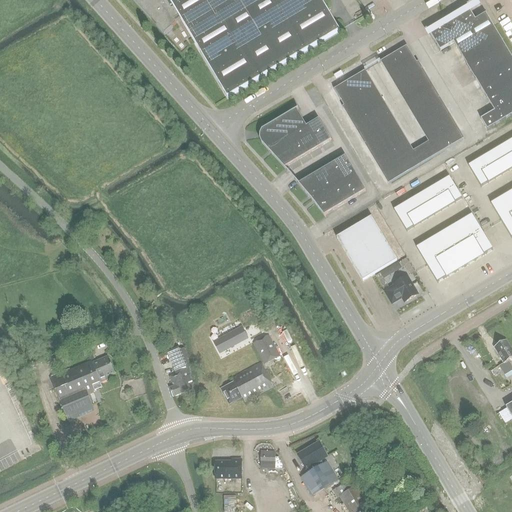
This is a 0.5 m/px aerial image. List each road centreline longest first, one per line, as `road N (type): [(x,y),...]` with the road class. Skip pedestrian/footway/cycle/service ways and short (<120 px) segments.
road 1 (unclassified): [(379,363),(299,232),(211,131)]
road 2 (residential): [(176,435),(150,349),(123,295),(36,199)]
road 3 (unclassified): [(211,131),(429,0)]
road 4 (tertiary): [(176,435),(287,426),(351,393),(379,363)]
road 5 (tertiary): [(13,511),(176,435)]
road 6 (unclassified): [(211,131),(94,0)]
road 7 (unclassified): [(379,363),(464,511)]
road 8 (tertiary): [(379,363),(400,339),(511,273)]
